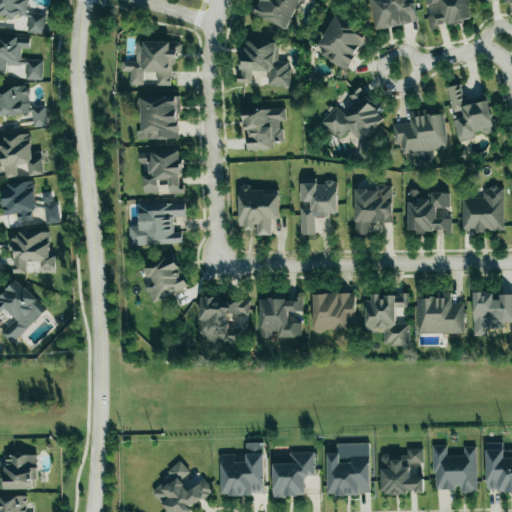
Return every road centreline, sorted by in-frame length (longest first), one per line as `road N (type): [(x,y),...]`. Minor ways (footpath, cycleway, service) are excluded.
road 1 (tertiary): [(92,511),(100,392),(77,72),(84,0)]
road 2 (residential): [(221,261),(511,258)]
road 3 (residential): [(224,0),(217,24),(221,261)]
